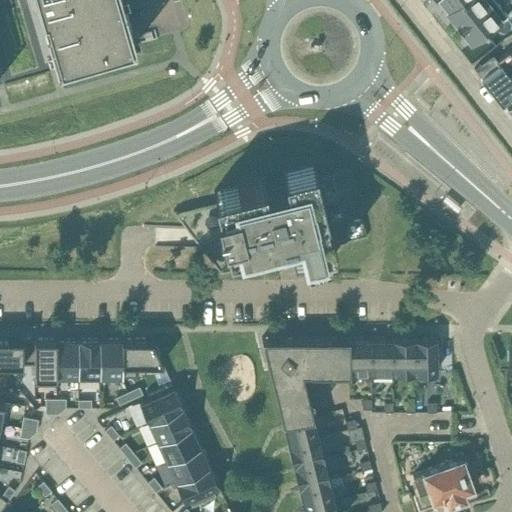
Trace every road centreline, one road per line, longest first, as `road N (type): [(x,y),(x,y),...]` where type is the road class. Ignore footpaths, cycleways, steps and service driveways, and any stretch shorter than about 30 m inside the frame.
road 1 (residential): [(484,311),(394,293),(0,292)]
road 2 (tertiary): [(0,186),(112,162),(179,137)]
road 3 (residential): [(511,136),(403,0)]
road 4 (residential): [(484,311),(474,353),(511,478)]
